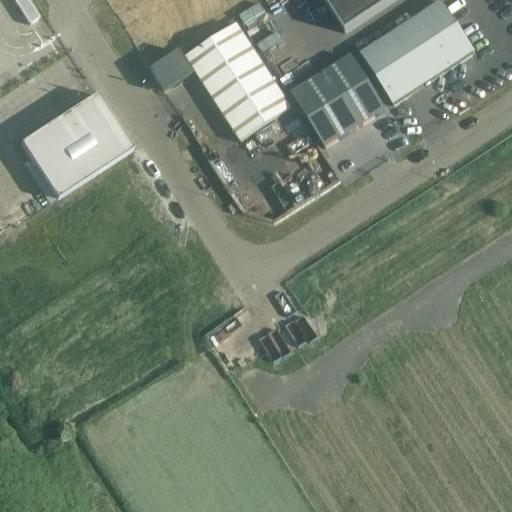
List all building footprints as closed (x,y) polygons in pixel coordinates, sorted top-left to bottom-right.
[(15,29),(36,15),(26,0),(11,0),(20,12),(9,19),(15,29)] [(126,0),(123,3),(155,53),(236,0),(126,0)] [(321,0),(345,35),(397,0),(321,0)] [(393,108),(474,55),(441,4),(360,56),(393,108)] [(181,53),(151,73),(164,92),(194,72),(240,144),(291,111),(236,27),(185,60),(181,53)] [(352,59),(291,97),(325,151),(385,113),(352,59)] [(56,202),(132,153),(104,109),(96,97),(76,110),(20,147),(56,202)]
